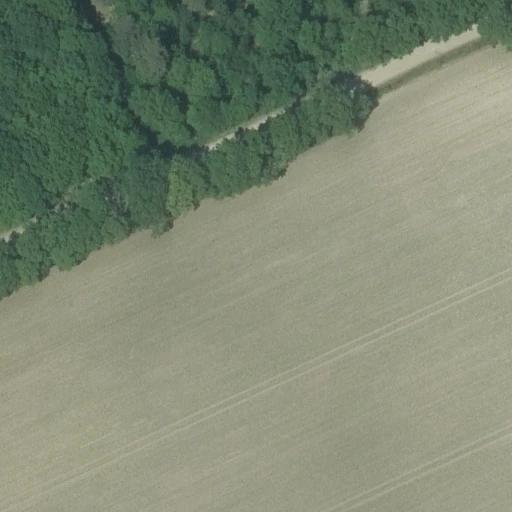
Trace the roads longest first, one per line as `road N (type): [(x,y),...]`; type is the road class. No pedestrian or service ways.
road 1 (track): [(164,176),(511,16)]
road 2 (track): [(164,176),(77,0)]
road 3 (track): [(0,249),(164,176)]
